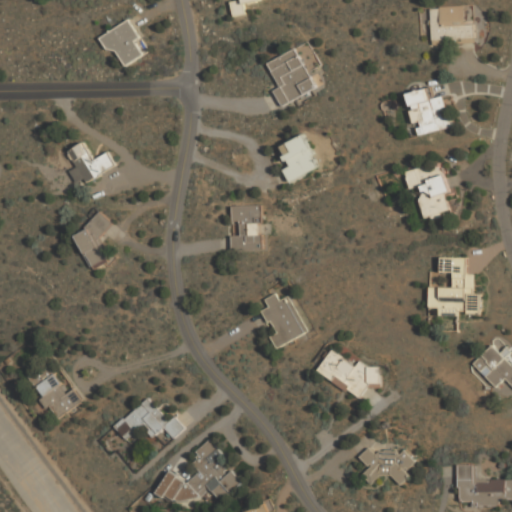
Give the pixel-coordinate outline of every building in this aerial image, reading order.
[(231,0),(235,16),(247,13),(244,3),(258,0),(231,0)] [(432,6),(432,42),(475,42),(475,23),(465,23),(465,6),(432,6)] [(144,53),(136,40),(141,37),(129,19),(104,34),(123,66),(144,53)] [(270,61),(282,83),(274,88),(283,105),(317,86),(296,47),(270,61)] [(407,92),(415,126),(420,124),(422,133),(454,126),(447,93),(433,97),(430,87),(407,92)] [(321,164),(305,133),(280,146),(289,164),(284,167),(291,180),(321,164)] [(117,165),(109,151),(95,159),(85,142),(69,151),(78,167),(71,171),(79,185),(117,165)] [(422,220),(451,212),(446,192),(449,191),(441,161),(409,170),(422,220)] [(233,248),(264,247),(263,204),(232,204),(232,225),(233,225),(233,248)] [(97,240),(114,224),(102,212),(72,239),(98,267),(111,255),(97,240)] [(468,256),(441,255),(441,273),(453,274),(452,286),(431,285),(430,309),(482,310),(482,292),(475,292),(476,273),(468,273),(468,256)] [(309,331),(291,294),(281,299),(278,292),(267,297),(271,306),(264,309),(275,331),(271,333),(277,346),(309,331)] [(511,387),(511,355),(509,359),(494,344),(474,363),(497,387),(505,380),(511,387)] [(376,386),(384,374),(361,358),(357,365),(333,348),(318,369),(361,398),(371,383),(376,386)] [(74,387),(67,392),(55,373),(35,386),(57,419),(84,401),(74,387)] [(170,420),(151,398),(117,426),(128,440),(144,427),(154,439),(166,429),(173,438),(185,428),(175,416),(170,420)] [(168,474),(161,492),(194,505),(201,487),(233,500),(243,475),(226,468),(232,453),(205,442),(189,482),(168,474)] [(389,444),(378,454),(371,446),(360,456),(370,466),(362,473),(373,484),(387,471),(400,485),(412,474),(408,470),(417,461),(405,448),(399,454),(389,444)] [(459,465),(459,504),(507,504),(507,498),(511,498),(511,479),(478,479),(478,465),(459,465)] [(271,511),(268,503),(245,511),(271,511)]
